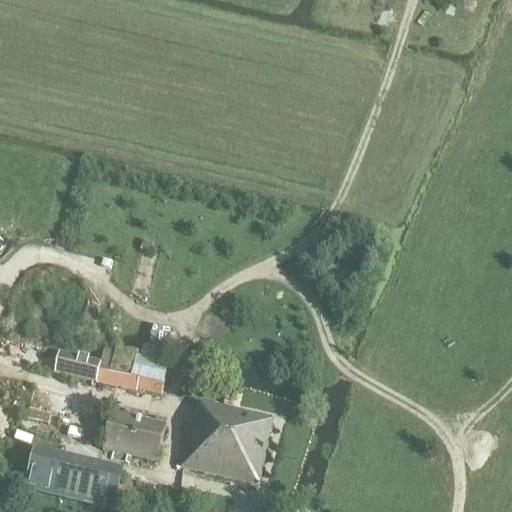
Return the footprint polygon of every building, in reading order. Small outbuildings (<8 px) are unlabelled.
[(229,325),(225,350),(274,356),(277,331),(229,325)] [(149,353),(160,355),(162,346),(175,348),(178,330),(153,326),(149,353)] [(54,376),(136,395),(137,394),(161,400),(168,364),(105,349),(101,363),(60,353),(54,376)] [(228,391),(223,410),(199,404),(195,421),(193,420),(180,472),(258,490),(273,422),(236,413),(240,394),(228,391)] [(102,453),(112,455),(110,461),(130,466),(131,460),(157,466),(166,429),(112,415),(102,453)] [(37,456),(28,490),(111,510),(114,498),(122,500),(124,492),(116,490),(119,480),(102,476),(95,505),(49,494),(57,461),(37,456)]
